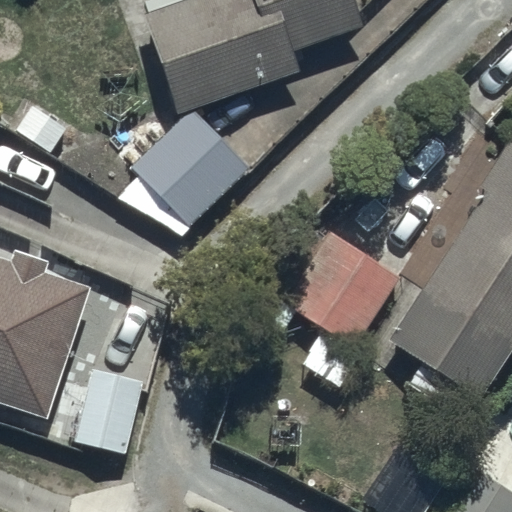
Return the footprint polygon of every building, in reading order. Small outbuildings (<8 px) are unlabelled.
[(172,0),(143,10),(175,110),(297,71),(290,51),(361,28),(351,0),(172,0)] [(190,225),(247,166),(190,110),(132,169),(190,225)] [(453,382),(476,397),(511,342),(511,131),(379,336),(416,361),(402,383),(437,406),(453,382)] [(293,364),(334,392),(362,352),(352,345),(399,278),(330,230),(281,300),(319,327),(293,364)] [(0,403),(43,417),(85,285),(42,270),(45,260),(8,247),(4,259),(0,257),(0,403)] [(71,440),(121,452),(138,379),(87,367),(71,440)] [(511,511),(511,491),(466,462),(432,511),(511,511)]
